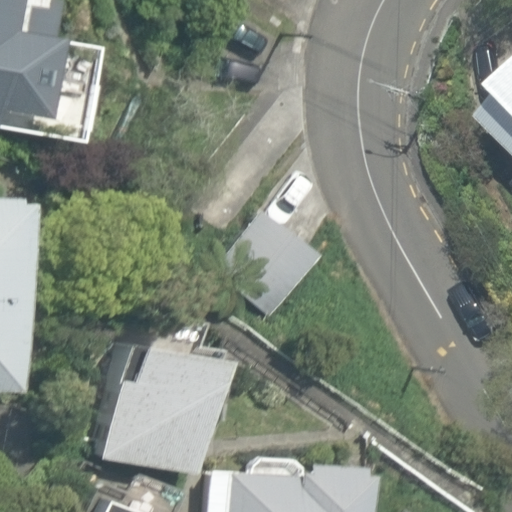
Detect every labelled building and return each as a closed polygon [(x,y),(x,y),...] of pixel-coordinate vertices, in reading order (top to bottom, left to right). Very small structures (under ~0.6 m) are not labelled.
[(0,0),(0,68),(13,4),(26,7),(27,0),(0,0)] [(511,83),(481,109),(511,137),(511,83)] [(0,386),(12,387),(8,193),(0,192),(0,386)] [(296,272),(315,250),(265,208),(203,281),(265,334),(308,283),(296,272)] [(207,360),(110,345),(92,457),(189,473),(207,360)] [(360,511),(363,477),(201,469),(198,511),(360,511)] [(131,511),(95,498),(89,511),(131,511)]
